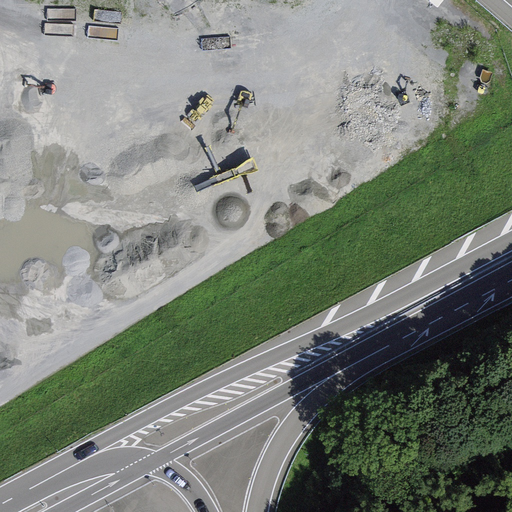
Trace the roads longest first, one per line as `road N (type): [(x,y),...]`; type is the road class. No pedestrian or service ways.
road 1 (motorway): [(511,235),(86,459)]
road 2 (motorway): [(157,462),(356,362)]
road 3 (motorway): [(262,511),(281,450),(356,362)]
road 4 (motorway): [(356,362),(511,279)]
